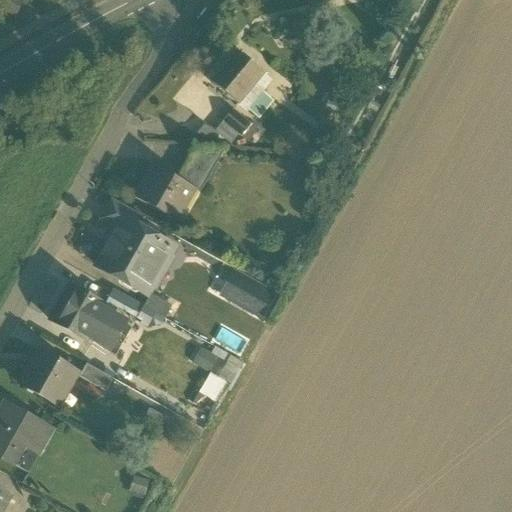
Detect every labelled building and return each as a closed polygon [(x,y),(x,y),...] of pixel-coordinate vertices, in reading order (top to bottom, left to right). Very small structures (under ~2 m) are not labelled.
[(0,0),(0,9),(15,18),(22,4),(13,0),(0,0)] [(211,85),(237,106),(262,75),(236,54),(211,85)] [(222,122),(241,137),(250,127),(231,111),(222,122)] [(178,176),(202,190),(225,150),(193,148),(178,176)] [(134,200),(172,221),(190,188),(153,167),(134,200)] [(122,220),(137,229),(143,219),(112,201),(105,213),(121,222),(122,220)] [(96,267),(145,295),(171,248),(150,236),(149,233),(144,230),(141,231),(137,229),(122,220),(121,222),(96,267)] [(230,271),(218,298),(266,318),(277,291),(230,271)] [(121,323),(102,313),(105,308),(69,288),(50,321),(86,342),(89,337),(107,347),(121,323)] [(150,295),(144,307),(114,290),(107,302),(142,323),(149,311),(164,320),(171,307),(150,295)] [(211,352),(201,347),(193,364),(213,373),(210,379),(229,388),(242,359),(214,347),(211,352)] [(19,386),(56,406),(75,373),(38,352),(37,353),(40,355),(32,368),(30,366),(19,386)] [(79,378),(105,393),(112,380),(86,365),(79,378)] [(0,411),(0,459),(11,466),(22,446),(38,455),(52,432),(4,405),(0,411)]
